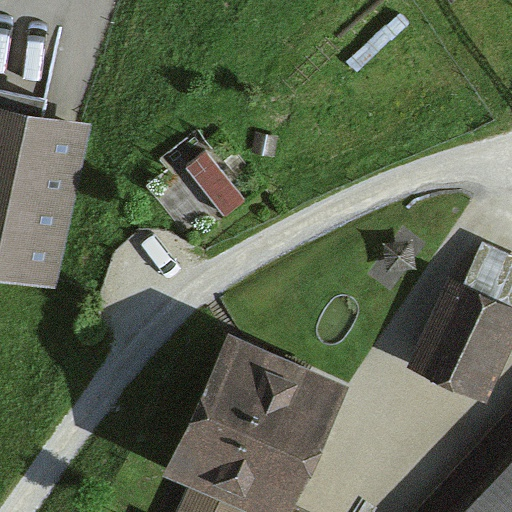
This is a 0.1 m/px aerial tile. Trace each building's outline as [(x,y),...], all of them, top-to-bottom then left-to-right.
[(97,130),(0,109),(0,289),(60,302),(97,130)] [(203,139),(153,180),(199,236),(249,195),(203,139)] [(511,317),(511,303),(458,278),(421,358),(480,385),(511,317)] [(333,371),(233,325),(176,450),(204,462),(181,511),(231,511),(244,486),(274,500),(333,371)] [(511,511),(511,435),(436,511),(511,511)]
